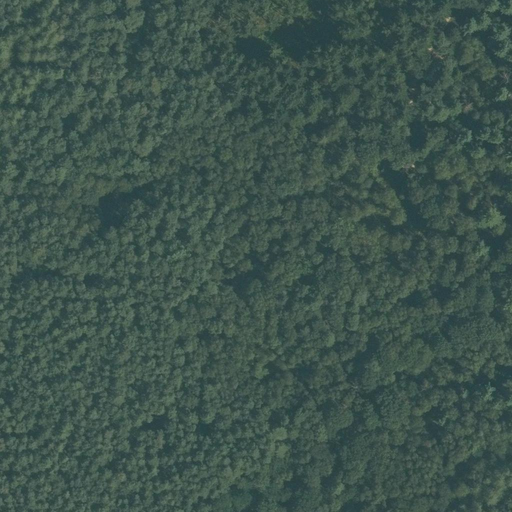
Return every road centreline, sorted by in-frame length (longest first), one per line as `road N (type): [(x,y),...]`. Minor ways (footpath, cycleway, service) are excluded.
road 1 (unknown): [(469,0),(424,92),(421,133),(422,157),(456,234),(452,277),(435,322),(375,400),(365,486),(355,499),(319,511)]
road 2 (track): [(458,0),(416,82),(406,121),(410,162),(437,241),(429,292)]
road 3 (track): [(429,292),(413,329),(375,371),(358,417)]
